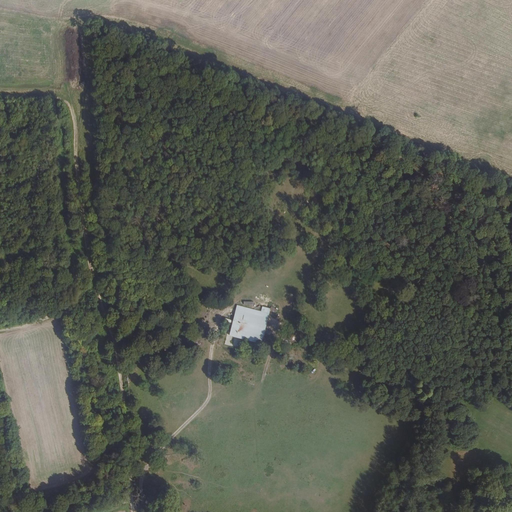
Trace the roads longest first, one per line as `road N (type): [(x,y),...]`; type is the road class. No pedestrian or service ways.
road 1 (track): [(141,511),(141,476),(209,394),(219,322)]
road 2 (track): [(103,322),(113,345),(132,511)]
